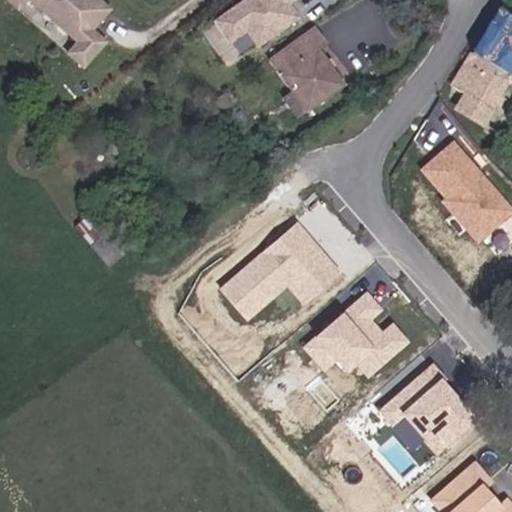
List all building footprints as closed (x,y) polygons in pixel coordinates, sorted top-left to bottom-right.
[(32,4),(35,0),(10,0),(9,3),(23,16),(33,5),(32,4)] [(115,17),(95,0),(35,0),(32,4),(33,5),(83,49),(74,60),(89,74),(110,49),(97,37),(115,17)] [(247,0),(214,23),(229,45),(245,34),(254,46),(304,12),(296,0),(247,0)] [(475,56),(510,79),(511,76),(511,17),(504,13),(475,56)] [(315,25),(268,60),(307,110),(342,84),(315,48),(326,39),(315,25)] [(475,56),(454,88),(467,96),(458,110),(483,125),(510,79),(475,56)] [(511,214),(511,212),(455,147),(425,173),(450,201),(446,204),(480,243),(511,214)] [(318,250),(298,227),(223,293),(249,322),(289,287),(306,306),(341,276),(324,257),(320,260),(314,253),(318,250)] [(369,379),(409,344),(394,328),(383,338),(370,323),(381,313),(367,297),(306,351),(325,373),(336,363),(347,375),(357,366),(369,379)] [(447,448),(476,423),(442,385),(446,382),(435,368),(382,414),(394,427),(405,417),(427,443),(436,436),(447,448)] [(447,448),(436,436),(427,443),(438,456),(447,448)] [(493,484),(477,467),(436,503),(443,511),(511,511),(511,506),(509,503),(500,511),(483,492),(493,484)]
